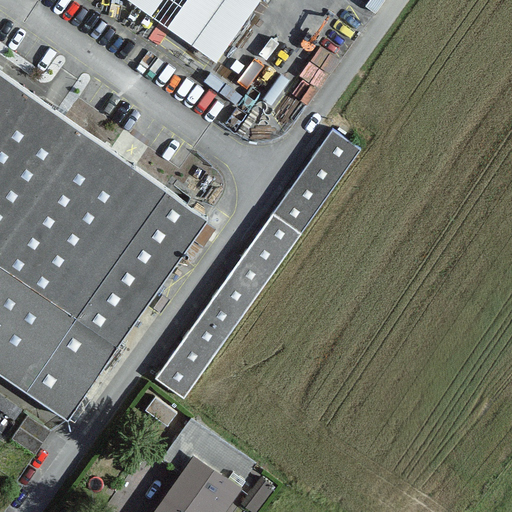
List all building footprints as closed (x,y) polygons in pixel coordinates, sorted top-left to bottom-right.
[(256,0),(138,0),(215,56),(256,0)] [(0,58),(0,361),(73,413),(216,210),(0,58)] [(335,125),(156,373),(187,395),(365,147),(335,125)] [(168,421),(177,404),(154,392),(145,408),(168,421)] [(27,410),(12,435),(36,450),(52,425),(27,410)] [(209,511),(235,476),(196,448),(150,511),(209,511)]
